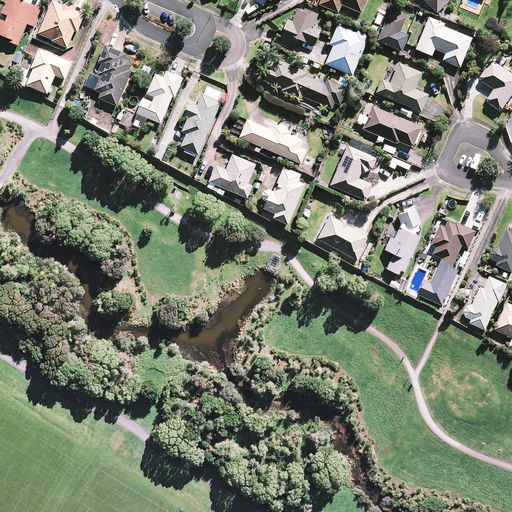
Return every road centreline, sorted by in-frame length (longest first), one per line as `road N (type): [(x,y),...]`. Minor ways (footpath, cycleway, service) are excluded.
road 1 (residential): [(511,175),(475,180),(452,171),(447,157),(459,132),(468,131),(510,166)]
road 2 (residential): [(166,0),(203,22),(200,34),(183,43),(138,22),(120,1)]
